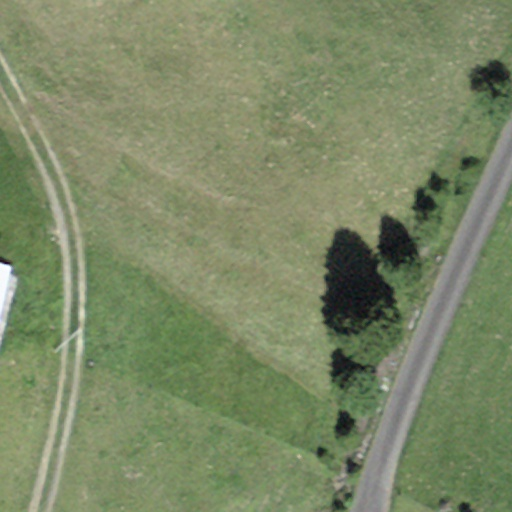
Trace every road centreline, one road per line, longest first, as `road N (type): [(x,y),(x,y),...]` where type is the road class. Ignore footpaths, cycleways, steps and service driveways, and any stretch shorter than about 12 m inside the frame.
road 1 (track): [(0,52),(58,175),(86,335),(48,511)]
road 2 (track): [(366,511),(511,137)]
